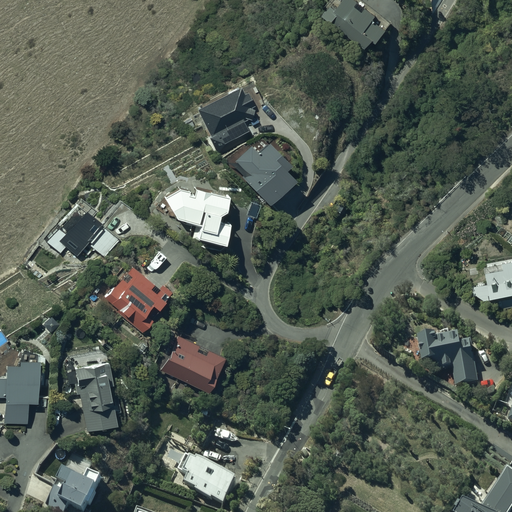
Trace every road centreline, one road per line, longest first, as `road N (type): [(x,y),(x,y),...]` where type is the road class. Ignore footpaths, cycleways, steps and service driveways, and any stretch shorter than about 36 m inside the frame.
road 1 (residential): [(450,0),(264,281),(265,309),(287,333),(350,333)]
road 2 (residential): [(350,333),(255,511)]
road 3 (residential): [(511,150),(392,267)]
road 4 (residential): [(392,267),(511,337)]
